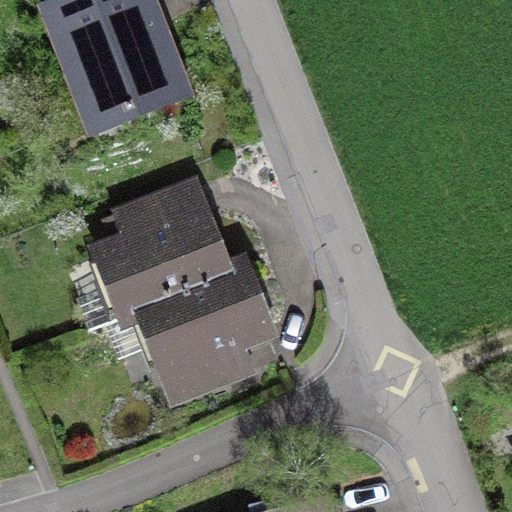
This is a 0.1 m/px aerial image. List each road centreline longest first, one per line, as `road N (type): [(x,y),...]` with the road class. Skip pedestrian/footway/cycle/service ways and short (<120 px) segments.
road 1 (residential): [(389,388),(246,0)]
road 2 (residential): [(389,388),(71,511)]
road 3 (residential): [(444,511),(389,388)]
road 4 (track): [(511,344),(389,388)]
